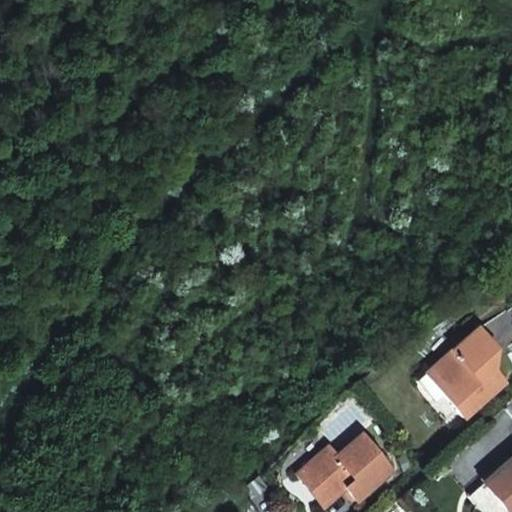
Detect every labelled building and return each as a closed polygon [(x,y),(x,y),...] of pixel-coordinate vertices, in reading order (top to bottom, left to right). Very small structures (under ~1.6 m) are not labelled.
[(476,334),(429,374),(446,394),(439,400),(461,425),(502,388),(490,372),(478,380),(471,373),(494,353),(476,334)] [(490,372),(494,353),(471,373),(478,380),(490,372)] [(446,394),(429,374),(422,380),(439,400),(446,394)] [(312,485),(329,506),(345,491),(358,506),(395,474),(360,433),(333,458),(325,450),(291,479),(303,493),(312,485)] [(511,511),(511,456),(480,486),(491,501),(502,511),(511,511)] [(319,511),(321,511),(329,506),(312,485),(303,493),(319,511)] [(478,511),(491,501),(480,486),(465,500),(476,511),(478,511)]
